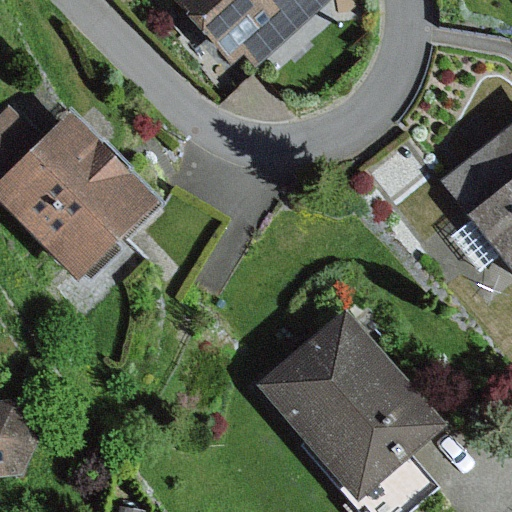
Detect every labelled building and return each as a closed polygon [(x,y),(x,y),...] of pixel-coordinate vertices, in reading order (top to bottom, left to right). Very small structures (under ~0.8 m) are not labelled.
[(164,0),(229,71),(242,60),(252,71),(332,0),(164,0)] [(15,104),(0,118),(0,206),(74,284),(152,209),(65,118),(46,136),(15,104)] [(511,126),(438,184),(511,278),(511,126)] [(447,430),(344,311),(252,390),(301,445),(297,449),(351,511),(415,511),(438,492),(411,461),(447,430)] [(15,403),(0,404),(0,481),(20,479),(37,440),(15,403)]
